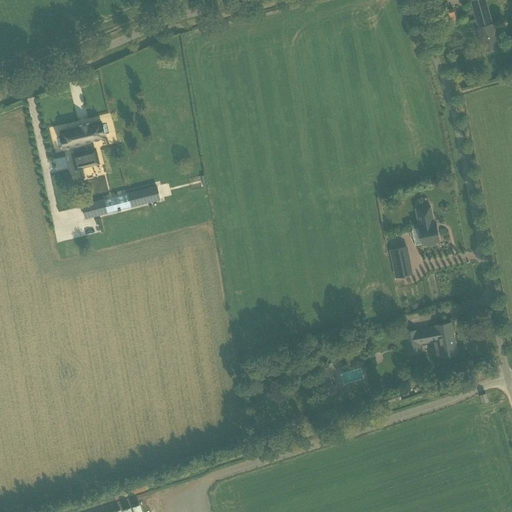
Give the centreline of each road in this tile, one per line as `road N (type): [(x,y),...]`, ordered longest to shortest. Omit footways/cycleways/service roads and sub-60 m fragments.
road 1 (unclassified): [(507,381),(459,137),(413,0)]
road 2 (unclassified): [(211,475),(507,381)]
road 3 (unclassified): [(0,91),(141,33),(258,0)]
road 4 (unknown): [(32,78),(64,220)]
